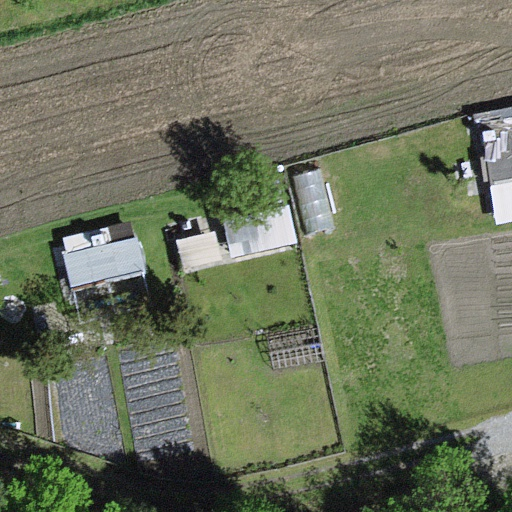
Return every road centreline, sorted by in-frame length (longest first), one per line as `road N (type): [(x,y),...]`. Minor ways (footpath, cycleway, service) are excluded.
road 1 (track): [(242,511),(511,421)]
road 2 (track): [(0,443),(116,490),(231,511)]
